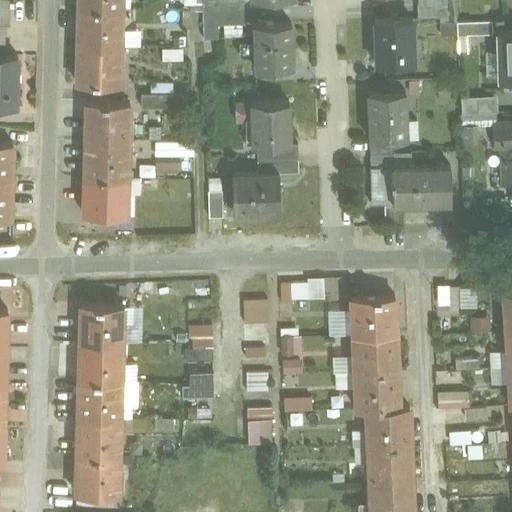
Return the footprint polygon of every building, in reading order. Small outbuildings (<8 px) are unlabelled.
[(0,0),(0,21),(5,22),(9,22),(9,0),(0,0)] [(244,0),(209,0),(204,0),(205,12),(220,11),(245,11),(244,0)] [(458,20),(457,3),(421,4),(418,4),(419,17),(441,16),(441,21),(458,20)] [(121,7),(79,6),(78,43),(120,44),(121,7)] [(220,11),(205,12),(206,38),(220,37),(219,25),(220,25),(220,11)] [(245,11),(220,11),(220,25),(245,24),(245,11)] [(412,17),(375,18),(376,61),(415,60),(414,40),(413,40),(412,17)] [(493,19),(458,20),(458,34),(494,32),(493,19)] [(292,22),(256,23),(257,68),(277,68),(278,66),(293,66),(292,22)] [(511,31),(499,32),(500,77),(511,76),(511,31)] [(120,44),(78,43),(77,81),(119,82),(120,44)] [(4,53),(0,52),(0,102),(17,103),(18,53),(4,53)] [(406,90),(369,91),(370,139),(394,138),(401,138),(401,122),(406,121),(406,90)] [(183,93),(141,92),(141,105),(183,106),(183,93)] [(269,99),(269,98),(263,98),(263,99),(252,100),(253,143),(258,143),(289,142),(289,141),(288,116),(290,116),(289,99),(269,99)] [(129,100),(87,99),(86,137),(128,138),(129,100)] [(490,100),(463,101),(463,112),(490,111),(490,100)] [(511,122),(494,123),(495,142),(511,141),(511,157),(502,158),(503,184),(511,183),(511,122)] [(128,138),(86,137),(85,174),(127,175),(128,138)] [(394,138),(370,139),(371,153),(394,152),(394,138)] [(13,140),(0,140),(0,178),(13,178),(12,178),(13,142),(14,142),(14,141),(13,141),(13,140)] [(289,141),(289,142),(258,143),(258,157),(299,156),(299,141),(289,141)] [(395,166),(394,152),(371,153),(371,167),(391,166),(395,166)] [(299,156),(258,157),(259,170),(280,170),(280,171),(300,170),(299,156)] [(395,166),(391,166),(391,183),(393,183),(393,202),(418,201),(434,200),(434,201),(451,200),(450,165),(395,166)] [(391,166),(371,167),(372,202),(393,202),(393,183),(391,183),(391,166)] [(259,170),(234,171),(235,209),(236,209),(236,208),(262,208),(281,208),(280,171),(280,170),(259,170)] [(127,175),(85,174),(84,212),(93,212),(119,213),(127,213),(127,175)] [(13,178),(0,178),(0,215),(10,216),(11,216),(11,215),(10,215),(11,179),(13,179),(13,178)] [(223,188),(209,189),(210,215),(224,215),(223,188)] [(119,213),(93,212),(93,225),(118,225),(119,213)] [(492,220),(491,214),(478,215),(479,239),(492,238),(492,220)] [(511,219),(492,220),(492,238),(492,239),(511,238),(511,219)] [(319,278),(277,278),(277,297),(319,297),(319,278)] [(461,306),(461,285),(450,285),(451,306),(461,306)] [(394,292),(353,294),(354,332),(395,330),(394,292)] [(268,296),(244,297),(245,321),(269,320),(268,296)] [(124,303),(82,302),(81,340),(124,341),(124,303)] [(8,307),(0,306),(0,345),(7,345),(8,308),(9,309),(9,308),(8,308),(8,307)] [(466,314),(466,329),(483,329),(483,314),(466,314)] [(210,344),(209,322),(185,323),(186,345),(210,344)] [(296,351),(296,326),(278,327),(278,351),(296,351)] [(395,330),(354,332),(355,369),(397,368),(395,330)] [(124,341),(81,340),(80,378),(123,379),(124,341)] [(242,356),(262,353),(260,345),(241,348),(242,356)] [(214,346),(186,347),(186,359),(214,358),(214,346)] [(278,352),(278,371),(298,371),(298,353),(278,352)] [(338,382),(338,355),(328,355),(328,382),(338,382)] [(479,355),(456,356),(456,368),(480,367),(479,355)] [(397,368),(355,369),(356,406),(366,406),(399,404),(397,368)] [(214,370),(191,371),(191,383),(183,383),(184,395),(215,394),(214,370)] [(241,388),(264,388),(264,371),(241,371),(241,388)] [(123,379),(80,378),(79,415),(122,416),(123,379)] [(464,405),(463,388),(432,390),(433,406),(464,405)] [(306,407),(306,394),(278,396),(279,408),(306,407)] [(399,404),(366,406),(368,443),(411,441),(409,404),(399,404)] [(240,406),(242,441),(270,440),(268,405),(240,406)] [(487,406),(466,407),(467,417),(488,416),(487,406)] [(122,416),(79,415),(78,453),(121,454),(122,416)] [(411,441),(368,443),(369,480),(412,478),(411,441)] [(121,454),(78,453),(77,491),(120,492),(121,454)] [(494,463),(469,464),(470,476),(494,476),(494,463)] [(414,511),(412,478),(369,480),(371,511),(414,511)] [(98,493),(77,493),(77,504),(98,504),(98,493)]
